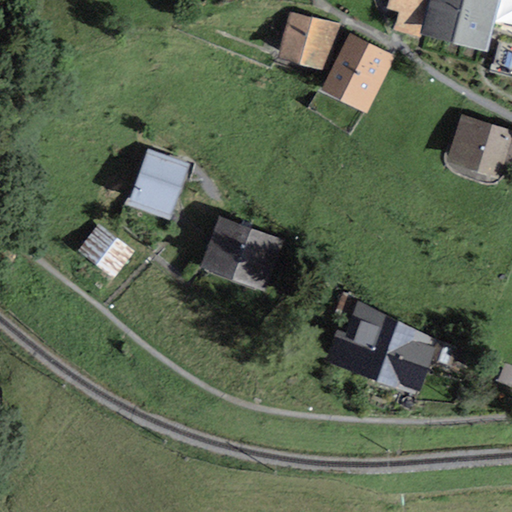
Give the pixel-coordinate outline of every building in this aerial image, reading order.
[(395,0),(394,3),(405,6),(399,25),(417,31),(425,0),(395,0)] [(494,0),(434,0),(428,26),(484,40),(494,0)] [(292,13),(282,52),(328,65),(338,26),(330,24),(330,23),(292,13)] [(385,54),(351,36),(327,83),(361,100),(375,74),(381,78),(386,69),(379,66),(385,54)] [(455,155),(496,168),(498,156),(511,159),(511,156),(511,136),(467,121),(455,155)] [(148,158),(136,192),(172,204),(182,174),(165,168),(166,164),(148,158)] [(223,225),(210,260),(261,280),(274,245),(223,225)] [(98,229),(84,246),(109,267),(123,249),(98,229)] [(333,354),(379,372),(398,322),(362,304),(364,300),(346,293),(339,310),(357,318),(350,335),(341,332),(333,354)] [(398,322),(379,372),(414,385),(422,362),(429,354),(450,361),(455,346),(434,339),(434,340),(398,322)]
